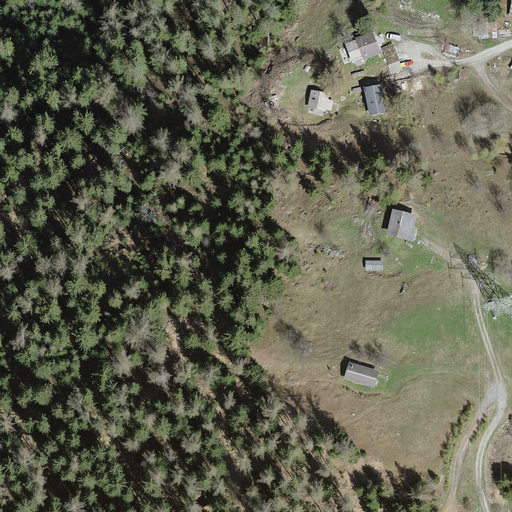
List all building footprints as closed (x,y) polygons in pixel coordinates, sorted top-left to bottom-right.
[(369,34),(340,44),(348,66),(377,55),(369,34)] [(380,88),(364,91),(370,116),(386,113),(380,88)] [(329,97),(310,93),(307,110),(326,114),(329,97)] [(412,218),(387,213),(382,238),(407,243),(412,218)] [(383,267),(382,259),(366,261),(367,269),(383,267)] [(377,371),(347,364),(343,381),(373,388),(377,371)]
